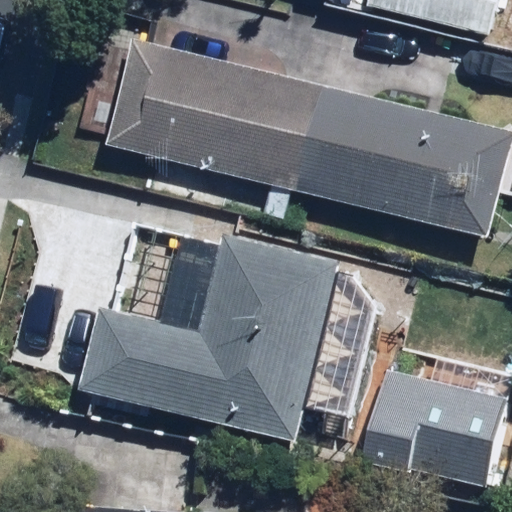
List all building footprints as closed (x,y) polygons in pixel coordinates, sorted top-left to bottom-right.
[(503,0),(371,0),(367,16),(492,46),(503,0)] [(511,172),(511,142),(142,50),(116,153),(493,248),(511,172)] [(297,458),(338,273),(183,239),(165,323),(106,311),(84,411),(297,458)] [(511,386),(511,296),(460,283),(437,369),(511,388),(511,386)] [(24,472),(0,471),(0,507),(23,509),(24,472)]
